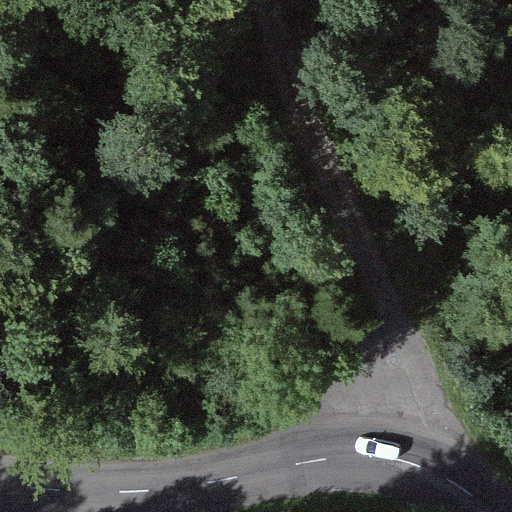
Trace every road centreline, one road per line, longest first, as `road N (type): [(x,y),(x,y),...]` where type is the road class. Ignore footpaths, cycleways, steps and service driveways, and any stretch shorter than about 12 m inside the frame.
road 1 (tertiary): [(0,493),(392,456),(450,477),(491,511)]
road 2 (track): [(392,456),(366,255),(305,122),(273,0)]
